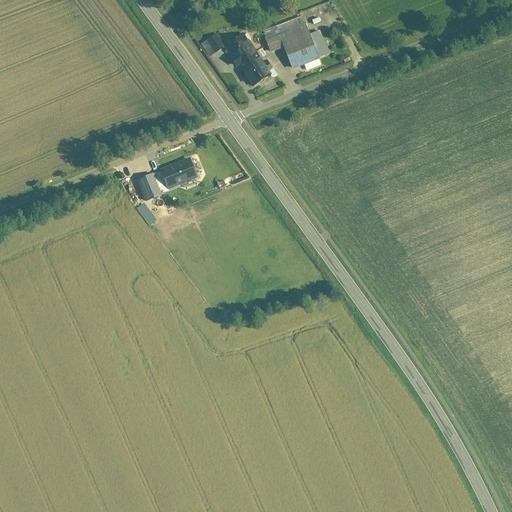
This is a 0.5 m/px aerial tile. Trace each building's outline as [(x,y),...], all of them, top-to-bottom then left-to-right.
[(288,50),(296,71),(322,62),(305,18),(265,33),(273,55),(288,50)] [(249,36),(225,51),(250,90),(275,74),(249,36)] [(170,189),(171,191),(200,180),(194,162),(164,173),(170,189)] [(154,177),(160,193),(170,189),(164,173),(154,177)] [(137,183),(145,203),(161,196),(153,177),(137,183)]
